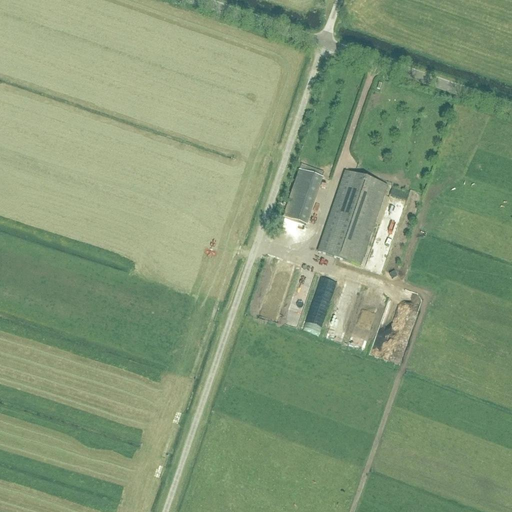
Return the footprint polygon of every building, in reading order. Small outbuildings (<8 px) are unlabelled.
[(305,228),(321,180),(298,172),(282,220),(305,228)] [(360,268),(387,188),(344,174),(318,254),(360,268)] [(289,308),(300,312),(306,295),(295,291),(289,308)] [(309,317),(323,321),(327,308),(314,303),(309,317)] [(352,307),(337,303),(327,341),(342,345),(352,307)] [(303,335),(317,339),(320,327),(306,323),(303,335)]
